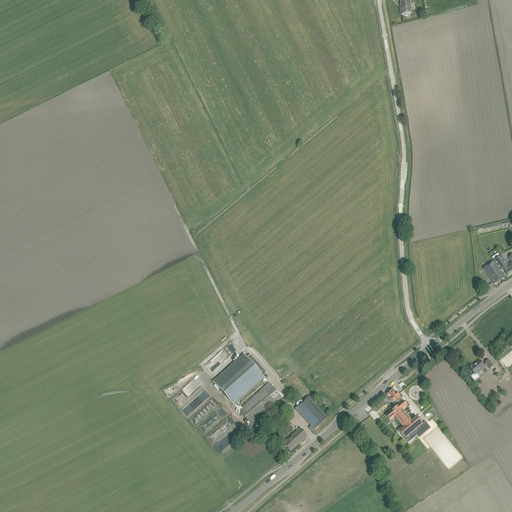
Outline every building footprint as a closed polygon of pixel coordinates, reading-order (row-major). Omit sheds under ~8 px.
[(404,0),(400,1),(402,10),(401,10),(402,15),(405,14),(405,15),(406,16),(408,15),(408,14),(410,13),(410,9),(411,8),(409,0),(404,0)] [(484,228),(478,230),(478,231),(484,230),(485,230),(486,230),(492,228),(494,228),(502,226),(502,228),(505,227),(504,225),(509,224),(509,225),(509,226),(511,225),(510,222),(501,224),(501,223),(496,225),(491,226),(483,228),(484,228)] [(507,276),(511,272),(511,254),(509,257),(511,262),(511,263),(508,266),(502,256),(493,262),(500,272),(502,270),(507,276)] [(504,278),(500,272),(493,262),(483,269),(494,285),(504,278)] [(511,346),(498,358),(508,369),(511,365),(511,346)] [(212,382),(227,398),(238,410),(252,426),(282,398),(269,383),(241,407),(238,403),(263,381),(265,379),(243,354),(212,382)] [(472,365),(469,367),(470,369),(473,373),(474,374),(470,377),(474,382),(479,377),(477,374),(487,366),(489,369),(493,366),(492,365),(489,361),(485,364),(486,364),(483,366),(479,361),(473,366),(472,365)] [(503,380),(498,383),(510,398),(511,396),(511,377),(505,383),(503,380)] [(397,402),(400,405),(404,402),(396,393),(395,394),(393,391),(386,396),(392,403),(395,401),(397,403),(397,402)] [(199,397),(201,399),(195,404),(198,408),(194,411),(196,413),(212,399),(210,396),(208,397),(204,392),(199,397)] [(295,409),(310,426),(308,428),(312,432),(329,417),(315,402),(310,396),(295,409)] [(391,412),(386,416),(389,420),(390,421),(394,417),(402,427),(398,431),(401,435),(404,439),(414,431),(417,436),(419,438),(421,436),(424,434),(430,428),(425,422),(422,424),(419,421),(416,416),(411,420),(402,410),(407,406),(404,402),(400,405),(391,412)] [(284,444),(290,452),(307,437),(300,429),(284,444)]
